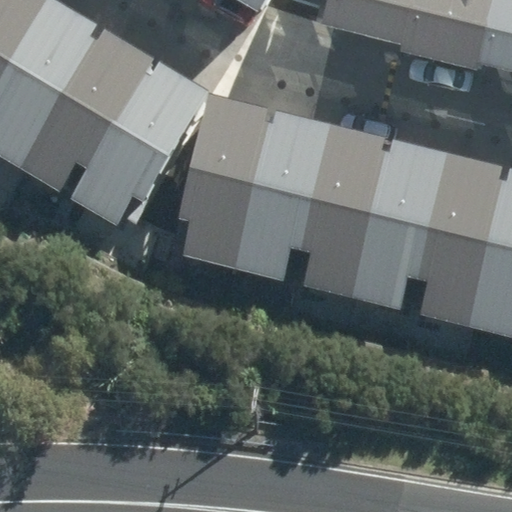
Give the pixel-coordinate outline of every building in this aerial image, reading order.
[(0,0),(0,83),(42,8),(27,0),(0,0)] [(409,0),(335,0),(405,18),(409,0)] [(496,0),(411,0),(407,17),(486,39),(496,0)] [(511,0),(497,0),(487,38),(511,44),(511,0)] [(0,161),(21,175),(95,39),(42,8),(0,83),(0,161)] [(72,206),(147,71),(95,39),(21,175),(72,206)] [(141,215),(200,102),(147,71),(72,206),(117,232),(130,209),(141,215)] [(231,278),(266,126),(203,110),(175,231),(185,235),(178,264),(231,278)] [(290,293),(324,138),(266,126),(231,278),(290,293)] [(351,306),(386,153),(324,138),(290,293),(351,306)] [(411,320),(445,166),(386,153),(351,306),(411,320)] [(469,333),(505,180),(445,166),(411,320),(469,333)] [(511,345),(511,181),(505,180),(469,333),(511,345)]
